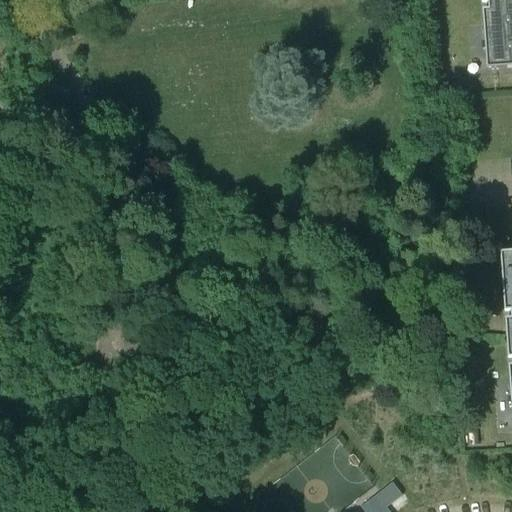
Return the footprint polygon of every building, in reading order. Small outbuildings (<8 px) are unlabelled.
[(511,0),(487,0),(490,33),(484,33),(486,58),(487,71),(511,69),(511,0)] [(511,426),(511,253),(500,254),(501,268),(503,292),(508,291),(511,339),(511,388),(510,389),(511,413),(511,427),(511,426)] [(304,315),(310,335),(322,332),(315,311),(304,315)] [(469,434),(469,446),(478,446),(477,434),(469,434)] [(388,511),(386,509),(403,496),(394,483),(361,508),(363,511),(388,511)]
